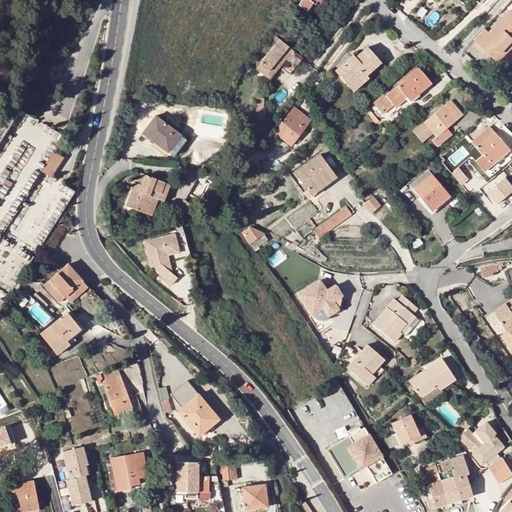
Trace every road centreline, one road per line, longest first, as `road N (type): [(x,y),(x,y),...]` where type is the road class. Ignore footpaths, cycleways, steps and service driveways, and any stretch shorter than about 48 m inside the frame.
road 1 (secondary): [(122,0),(87,229),(99,257),(247,385),(335,511)]
road 2 (residential): [(511,426),(429,295),(437,270),(511,212)]
